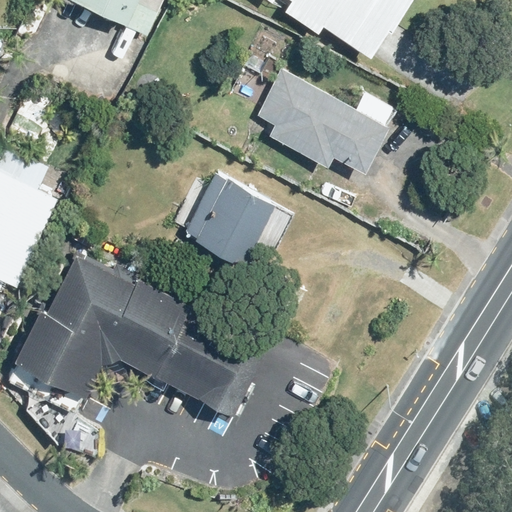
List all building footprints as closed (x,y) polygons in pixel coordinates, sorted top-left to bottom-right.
[(88,0),(122,15),(121,18),(143,28),(156,0),(88,0)] [(274,0),(373,65),(415,0),(274,0)] [(323,159),(329,148),(361,165),(385,117),(382,116),(390,99),(360,83),(352,101),(279,63),(255,110),(271,118),(266,128),(323,159)] [(0,278),(2,274),(13,280),(55,193),(0,166),(0,278)] [(194,231),(192,234),(240,259),(273,197),(225,171),(224,173),(212,167),(182,224),(194,231)] [(129,275),(72,245),(44,300),(39,297),(26,322),(24,321),(0,366),(0,370),(72,408),(98,354),(116,348),(147,364),(142,373),(158,382),(163,372),(236,410),(252,379),(245,376),(265,337),(133,269),(129,275)] [(288,277),(272,308),(295,320),(311,289),(288,277)]
